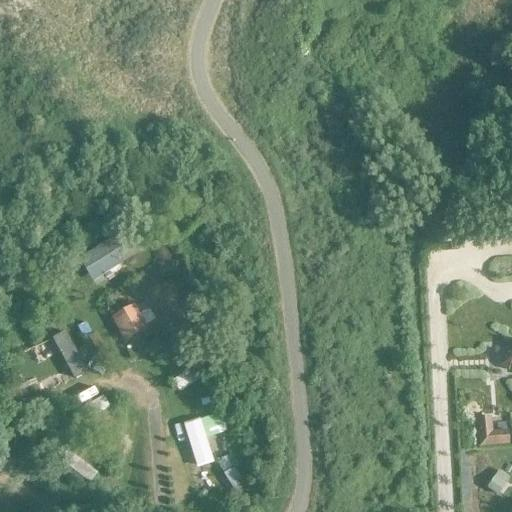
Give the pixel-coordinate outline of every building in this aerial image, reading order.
[(81,258),(93,279),(138,253),(125,231),(81,258)] [(136,306),(114,318),(126,339),(147,327),(136,306)] [(82,341),(92,360),(108,351),(98,332),(82,341)] [(511,352),(506,353),(501,359),(501,366),(507,371),(511,370),(511,352)] [(490,418),(475,419),(477,449),(507,446),(506,432),(491,433),(490,418)] [(225,458),(216,463),(222,475),(224,479),(228,485),(239,479),(232,469),(235,467),(229,456),(225,458)] [(497,472),(485,489),(496,497),(508,480),(497,472)]
